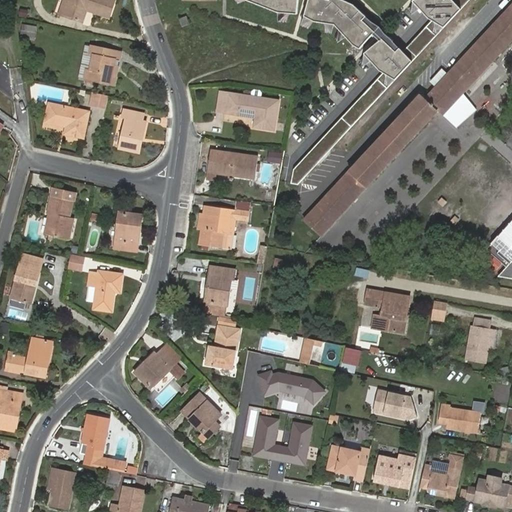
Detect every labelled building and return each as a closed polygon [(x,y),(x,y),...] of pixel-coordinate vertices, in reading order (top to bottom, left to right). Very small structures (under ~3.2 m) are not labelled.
[(61,0),(57,15),(61,17),(67,0),(61,0)] [(67,0),(61,17),(80,23),(84,11),(86,7),(89,8),(88,12),(106,19),(113,0),(112,0),(67,0)] [(416,0),(412,4),(427,21),(431,23),(402,54),(398,51),(364,20),(365,19),(352,7),(336,0),(238,0),(237,6),(245,2),(277,15),(285,25),(288,15),(296,16),(298,2),(298,0),(308,0),(303,18),(307,31),(312,23),(313,24),(323,25),(324,35),(334,27),(338,31),(332,39),(345,39),(352,47),(358,51),(374,34),(382,40),(363,56),(378,73),(382,75),(292,171),(289,184),(297,185),(471,0),(470,0),(452,0),(451,2),(448,0),(416,0)] [(340,182),(357,197),(438,111),(442,115),(463,93),(492,61),(511,40),(511,6),(426,99),(421,95),(340,182)] [(183,18),(175,20),(178,29),(186,27),(183,18)] [(34,41),(37,26),(22,23),(19,38),(34,41)] [(88,49),(84,48),(78,79),(82,80),(111,87),(118,54),(88,48),(88,49)] [(463,93),(442,115),(454,127),(475,109),(463,93)] [(109,98),(92,94),(89,107),(106,111),(108,99),(109,98)] [(219,95),(216,114),(255,120),(253,130),(273,133),(277,104),(219,95)] [(49,105),(45,123),(66,127),(64,135),(83,139),(88,113),(49,105)] [(140,133),(144,134),(146,122),(143,121),(144,114),(123,110),(121,119),(125,119),(119,149),(136,153),(140,133)] [(266,161),(280,163),(282,152),(267,150),(266,161)] [(207,174),(216,176),(254,181),(257,160),(210,153),(207,174)] [(321,236),(357,197),(340,182),(320,204),(325,209),(322,212),(310,225),(321,236)] [(51,215),(47,236),(68,241),(73,219),(69,218),(72,201),(74,201),(75,193),(52,188),(47,215),(48,215),(51,215)] [(304,220),(310,225),(322,212),(325,209),(320,204),(304,220)] [(215,216),(203,214),(201,231),(199,245),(201,246),(208,247),(220,249),(229,250),(233,220),(246,222),(248,212),(217,208),(215,216)] [(119,212),(114,248),(135,251),(136,250),(141,215),(119,212)] [(511,220),(487,249),(507,267),(498,277),(511,279),(511,220)] [(266,246),(262,245),(261,253),(258,253),(256,263),(262,264),(266,246)] [(22,254),(11,299),(30,304),(42,259),(22,254)] [(83,257),(70,254),(71,256),(68,268),(80,271),(83,257)] [(279,274),(283,258),(274,256),(271,272),(279,274)] [(211,267),(205,303),(225,306),(230,280),(232,280),(233,271),(211,267)] [(96,288),(93,309),(110,312),(113,292),(119,293),(121,275),(98,271),(98,273),(90,271),(87,286),(96,288)] [(378,331),(403,335),(410,297),(367,290),(364,306),(383,309),(381,317),(378,330),(378,331)] [(447,303),(435,301),(433,316),(444,318),(447,303)] [(374,315),(372,330),(378,331),(378,330),(381,317),(374,315)] [(476,318),(475,326),(490,328),(491,321),(476,318)] [(0,331),(8,333),(10,324),(0,322),(0,331)] [(438,335),(440,325),(431,323),(429,333),(438,335)] [(466,360),(485,363),(488,346),(491,328),(490,328),(475,326),(475,325),(472,325),(466,360)] [(215,347),(212,347),(208,346),(205,365),(232,370),(238,330),(218,327),(215,347)] [(491,328),(488,346),(493,347),(496,329),(491,328)] [(22,357),(8,354),(5,370),(18,372),(19,371),(25,372),(25,373),(45,378),(47,367),(44,367),(45,360),(49,361),(52,343),(32,338),(28,358),(22,357)] [(305,338),(301,354),(311,356),(313,345),(321,346),(322,342),(305,338)] [(161,351),(175,365),(183,358),(169,343),(161,351)] [(143,368),(141,366),(134,372),(150,389),(169,372),(177,380),(183,373),(175,365),(161,351),(156,355),(154,353),(147,360),(149,362),(143,368)] [(147,360),(141,366),(143,368),(149,362),(147,360)] [(355,370),(356,363),(342,361),(341,368),(355,370)] [(271,368),(258,373),(264,393),(283,387),(284,389),(301,393),(302,392),(314,402),(326,390),(312,380),(278,370),(272,372),(271,368)] [(5,399),(6,392),(0,390),(0,428),(12,431),(17,401),(5,399)] [(377,390),(374,403),(415,412),(411,397),(377,390)] [(18,394),(6,392),(5,399),(17,401),(18,394)] [(181,412),(202,433),(198,437),(204,442),(218,428),(213,423),(220,415),(199,394),(181,412)] [(442,401),(439,417),(448,419),(450,405),(451,403),(442,401)] [(415,412),(374,403),(373,412),(408,420),(416,417),(415,412)] [(448,419),(478,426),(482,410),(450,405),(448,419)] [(87,415),(81,444),(87,445),(85,455),(101,458),(108,418),(87,415)] [(274,444),(278,418),(260,415),(253,455),(264,457),(266,455),(271,456),(271,458),(287,461),(288,459),(292,460),(294,462),(305,465),(313,425),(294,422),(290,447),(274,444)] [(478,430),(478,426),(448,419),(448,420),(447,424),(478,430)] [(354,479),(363,481),(368,459),(360,458),(361,452),(333,446),(328,469),(355,475),(354,479)] [(369,457),(370,450),(362,448),(361,452),(360,458),(368,459),(369,457)] [(0,459),(7,461),(9,453),(0,450),(0,459)] [(390,484),(410,488),(416,457),(400,454),(399,459),(381,455),(374,480),(385,483),(386,481),(390,482),(390,484)] [(425,466),(420,486),(427,487),(431,492),(455,497),(461,468),(450,465),(448,471),(446,474),(432,470),(430,468),(425,466)] [(48,489),(52,490),(56,469),(53,468),(48,489)] [(56,469),(52,490),(49,505),(68,508),(72,489),(80,490),(84,475),(56,469)] [(109,470),(106,485),(117,487),(118,480),(120,481),(122,473),(110,471),(109,470)] [(498,480),(500,484),(502,478),(490,475),(488,481),(491,478),(498,480)] [(496,504),(500,505),(504,485),(500,484),(498,480),(491,478),(488,481),(480,480),(476,500),(484,502),(485,498),(496,500),(496,504)] [(500,505),(511,507),(511,486),(504,485),(500,505)] [(137,511),(142,490),(124,486),(120,505),(112,503),(110,511),(137,511)] [(495,506),(496,504),(496,500),(485,498),(484,502),(484,504),(495,506)] [(208,511),(209,507),(191,503),(185,502),(171,499),(168,511),(208,511)]
